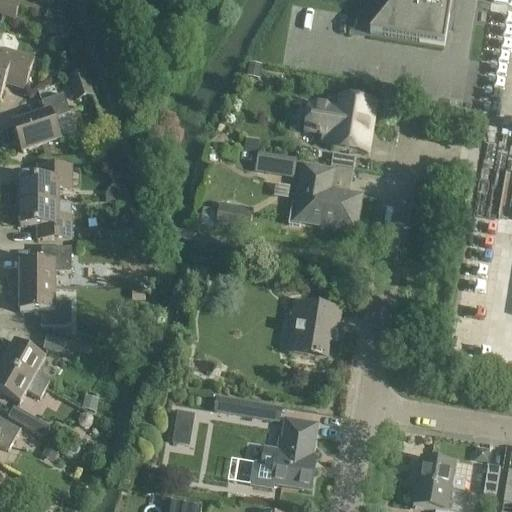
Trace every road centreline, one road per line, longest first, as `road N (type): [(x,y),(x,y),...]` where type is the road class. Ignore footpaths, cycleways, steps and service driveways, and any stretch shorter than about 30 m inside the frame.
road 1 (residential): [(366,412),(423,154),(453,141)]
road 2 (residential): [(511,431),(366,412)]
